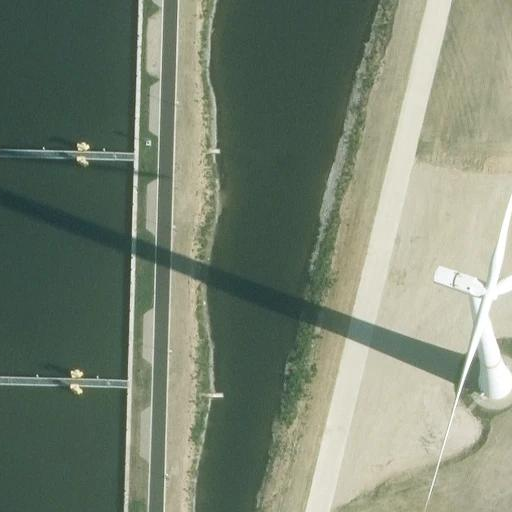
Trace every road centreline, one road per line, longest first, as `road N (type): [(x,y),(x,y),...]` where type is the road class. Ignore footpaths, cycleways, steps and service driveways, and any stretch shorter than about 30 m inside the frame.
road 1 (unknown): [(159,160),(0,155)]
road 2 (unknown): [(151,387),(0,383)]
